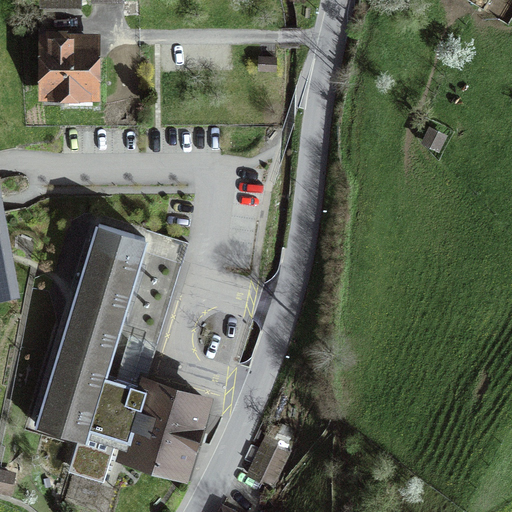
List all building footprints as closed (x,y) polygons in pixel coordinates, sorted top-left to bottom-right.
[(69,91),(92,92),(92,41),(66,41),(66,33),(46,33),(46,91),(69,91)] [(260,57),(260,69),(274,69),(275,58),(260,57)] [(145,237),(99,223),(37,425),(84,439),(88,427),(104,374),(145,237)] [(0,296),(12,295),(11,292),(8,293),(5,276),(8,276),(4,253),(1,253),(0,246),(0,235),(1,236),(0,229),(0,296)] [(145,386),(104,374),(88,427),(129,439),(145,386)] [(183,469),(205,398),(146,381),(145,386),(129,439),(125,452),(183,469)] [(288,453),(264,441),(249,473),(273,485),(288,453)]
